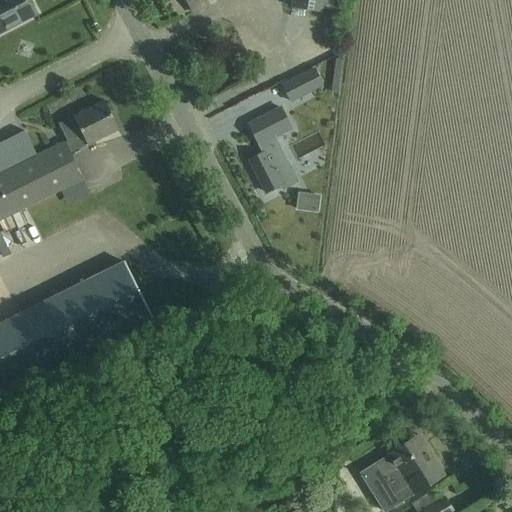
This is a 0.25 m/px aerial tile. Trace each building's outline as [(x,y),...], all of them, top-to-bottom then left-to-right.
[(0,0),(0,33),(37,14),(30,0),(0,0)] [(186,0),(193,13),(208,4),(205,0),(186,0)] [(323,0),(293,0),(291,13),(303,15),(304,9),(321,12),(323,0)] [(335,0),(323,0),(322,11),(334,13),(335,0)] [(320,84),(312,68),(280,86),(289,101),(320,84)] [(249,110),(272,100),(267,89),(244,98),(249,110)] [(95,202),(71,153),(118,130),(104,101),(58,123),(68,142),(66,143),(65,141),(38,154),(0,173),(0,247),(1,249),(16,241),(95,202)] [(293,178),(285,164),(271,138),(290,128),(280,108),(247,125),(263,153),(249,161),(267,193),(293,178)] [(25,129),(0,141),(0,173),(38,154),(25,129)] [(419,435),(415,437),(387,455),(388,455),(375,464),(382,476),(388,473),(396,486),(392,489),(401,502),(413,495),(414,495),(444,476),(419,435)] [(417,511),(452,511),(444,498),(435,504),(429,495),(413,504),(417,511)]
